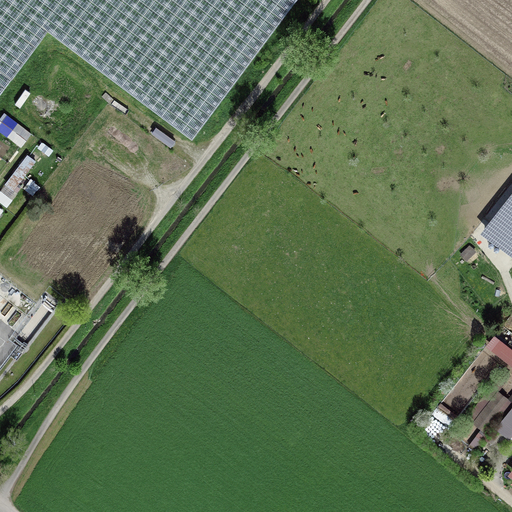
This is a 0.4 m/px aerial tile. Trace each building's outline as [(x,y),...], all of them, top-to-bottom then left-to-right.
[(0,0),(0,93),(48,30),(192,138),(295,0),(0,0)] [(511,258),(511,193),(481,235),(511,258)] [(32,252),(33,257),(36,261),(40,264),(45,264),(50,263),(54,260),(56,255),(56,251),(54,246),(51,243),(47,241),(43,241),(39,242),(35,244),(33,248),(32,252)] [(0,317),(3,316),(5,314),(11,318),(26,298),(21,294),(22,293),(24,289),(23,285),(22,282),(19,279),(16,278),(12,278),(9,280),(7,282),(6,284),(0,279),(0,317)] [(511,349),(495,336),(488,345),(511,364),(511,349)] [(454,434),(460,438),(510,375),(504,370),(454,434)] [(511,401),(506,397),(482,428),(489,433),(511,403),(511,401)] [(511,408),(497,427),(508,436),(511,431),(511,408)] [(480,433),(469,446),(474,450),(485,437),(480,433)] [(488,451),(483,446),(475,456),(480,460),(488,451)]
